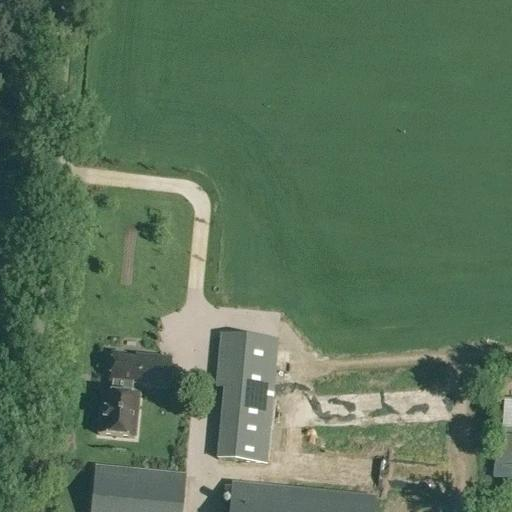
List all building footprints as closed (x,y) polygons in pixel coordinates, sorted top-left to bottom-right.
[(240,337),(220,335),(217,388),(273,393),(277,341),(240,337)] [(103,393),(99,435),(135,438),(139,397),(129,396),(130,382),(149,384),(151,359),(113,355),(111,380),(113,380),(112,394),(103,393)] [(273,393),(225,389),(219,460),(266,464),(273,393)] [(508,467),(511,467),(511,437),(496,436),(493,465),(508,467)] [(181,511),(186,476),(96,466),(91,511),(181,511)] [(373,511),(375,498),(233,484),(230,511),(373,511)]
